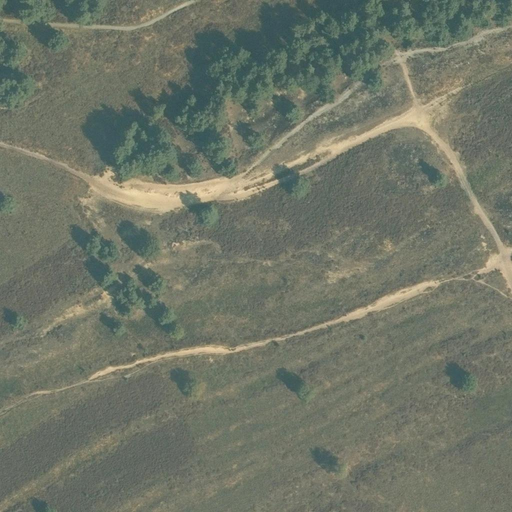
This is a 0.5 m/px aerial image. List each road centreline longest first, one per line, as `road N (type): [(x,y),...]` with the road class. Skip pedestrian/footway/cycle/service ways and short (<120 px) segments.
road 1 (track): [(0,146),(130,200),(185,205),(289,178),(511,70)]
road 2 (track): [(511,289),(421,112)]
